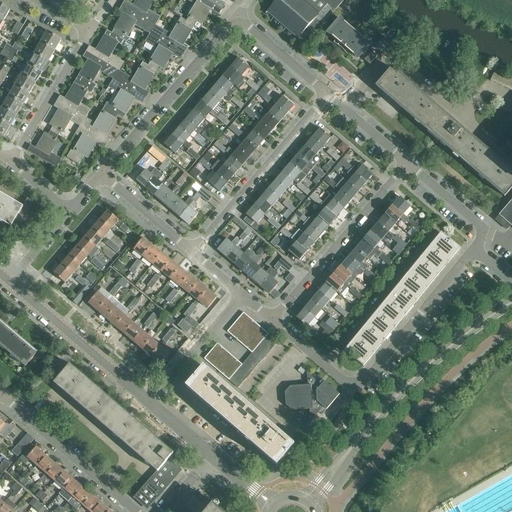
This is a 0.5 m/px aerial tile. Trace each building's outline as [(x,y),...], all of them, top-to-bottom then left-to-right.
[(130,11),(155,26),(155,25),(160,17),(149,10),(154,0),(139,0),(135,6),(133,5),(133,6),(135,7),(132,12),(130,11)] [(211,9),(214,4),(206,0),(186,0),(195,5),(187,17),(188,18),(186,21),(185,22),(193,27),(194,26),(199,29),(202,25),(200,23),(209,8),(211,10),(211,9)] [(296,40),(304,47),(344,0),(301,0),(301,1),(299,0),(276,0),(265,13),(266,14),(269,11),(299,37),(296,40)] [(0,3),(0,17),(4,20),(10,9),(0,3)] [(114,29),(112,33),(123,40),(127,42),(129,37),(128,37),(135,25),(150,33),(155,26),(130,11),(127,16),(123,13),(123,14),(125,15),(116,30),(114,29)] [(155,26),(150,33),(176,49),(179,44),(183,46),(181,45),(190,29),(192,31),(192,30),(193,27),(185,22),(186,21),(181,18),(171,35),(155,25),(155,26)] [(329,33),(350,52),(357,58),(370,44),(341,19),(329,33)] [(30,21),(28,26),(34,30),(37,25),(30,21)] [(17,22),(15,27),(21,30),(23,25),(17,22)] [(21,30),(15,27),(12,32),(17,35),(21,30)] [(27,27),(24,32),(30,36),(33,31),(27,27)] [(47,31),(41,42),(55,50),(61,40),(47,31)] [(98,52),(95,57),(119,71),(124,62),(111,55),(118,43),(121,44),(123,40),(112,33),(107,31),(105,34),(105,35),(107,36),(98,51),(96,50),(95,50),(98,52)] [(30,36),(24,32),(21,37),(27,41),(30,36)] [(150,33),(145,42),(157,49),(150,61),(151,62),(149,66),(156,70),(158,67),(163,70),(164,69),(162,68),(170,53),(173,54),(171,52),(174,48),(175,49),(176,49),(150,33)] [(376,47),(381,52),(388,44),(382,39),(376,47)] [(41,42),(34,53),(49,61),(55,50),(41,42)] [(7,44),(4,49),(10,53),(12,48),(7,44)] [(12,48),(10,53),(15,56),(18,51),(12,48)] [(1,54),(6,58),(10,53),(4,49),(1,54)] [(364,60),(370,65),(377,56),(372,51),(364,60)] [(10,53),(6,58),(12,61),(15,56),(10,53)] [(34,53),(28,64),(42,72),(44,72),(47,68),(46,66),(49,61),(34,53)] [(82,70),(76,79),(94,89),(96,86),(96,85),(93,84),(100,71),(114,79),(119,71),(95,57),(92,62),(88,59),(88,60),(90,61),(84,71),(82,70)] [(239,58),(231,67),(242,76),(250,68),(239,58)] [(28,64),(22,74),(36,83),(42,72),(28,64)] [(119,71),(114,79),(138,93),(140,88),(145,91),(145,90),(143,89),(152,74),(154,75),(154,74),(156,70),(149,66),(146,70),(141,67),(133,79),(119,71)] [(231,67),(224,75),(235,85),(242,76),(231,67)] [(505,197),(511,188),(511,187),(511,175),(390,70),(376,86),(505,197)] [(490,81),(496,83),(501,73),(495,70),(490,81)] [(496,83),(501,86),(506,75),(501,73),(496,83)] [(22,74),(15,85),(29,94),(36,83),(22,74)] [(224,75),(216,84),(231,97),(234,93),(231,90),(235,85),(224,75)] [(501,86),(506,88),(511,77),(506,75),(501,86)] [(66,107),(85,118),(86,118),(91,110),(81,104),(88,91),(91,93),(94,89),(76,79),(65,99),(69,102),(66,107)] [(114,79),(109,87),(119,94),(112,106),(107,103),(105,107),(118,115),(123,118),(126,114),(124,112),(132,97),(135,98),(133,97),(136,92),(137,93),(138,93),(114,79)] [(254,83),(251,87),(256,92),(259,88),(254,83)] [(216,84),(209,93),(220,102),(224,97),(230,102),(231,100),(236,104),(239,101),(234,97),(233,98),(231,97),(216,84)] [(15,85),(9,96),(23,105),(29,94),(15,85)] [(265,86),(262,90),(266,94),(267,94),(270,90),(265,86)] [(258,94),(263,98),(266,94),(262,90),(258,94)] [(201,101),(212,111),(217,114),(224,106),(220,102),(209,93),(201,101)] [(266,94),(263,98),(268,102),(271,99),(266,94)] [(9,96),(2,107),(17,115),(23,105),(9,96)] [(276,105),(287,115),(294,106),(283,96),(276,105)] [(253,100),(247,107),(251,111),(257,104),(253,100)] [(201,101),(194,110),(205,119),(212,111),(201,101)] [(239,101),(236,104),(241,109),(244,105),(239,101)] [(268,114),(279,123),(287,115),(276,105),(268,114)] [(2,107),(0,111),(0,120),(10,126),(17,115),(2,107)] [(53,127),(51,131),(58,136),(61,132),(63,133),(71,121),(80,126),(81,126),(85,118),(66,107),(63,112),(59,109),(58,109),(61,111),(52,126),(50,124),(49,125),(53,127)] [(86,118),(85,118),(81,126),(100,137),(102,132),(107,135),(105,133),(114,118),(116,120),(116,119),(118,115),(105,107),(95,123),(86,118)] [(244,111),(249,115),(252,111),(251,111),(247,107),(244,111)] [(194,110),(187,119),(198,128),(205,119),(194,110)] [(252,111),(249,115),(254,119),(257,116),(252,111)] [(261,122),(272,132),(279,123),(268,114),(261,122)] [(225,118),(221,122),(226,126),(230,122),(225,118)] [(187,119),(179,127),(190,137),(194,132),(199,135),(202,132),(198,128),(187,119)] [(10,126),(0,120),(0,134),(4,137),(4,136),(6,137),(9,132),(8,130),(10,126)] [(253,131),(264,140),(272,132),(261,122),(253,131)] [(229,128),(234,132),(237,129),(232,124),(229,128)] [(68,158),(71,160),(79,165),(84,156),(87,158),(88,158),(86,157),(94,142),(97,143),(97,142),(95,141),(97,137),(99,138),(100,137),(81,126),(80,126),(75,135),(81,138),(74,150),(73,149),(68,158)] [(172,136),(183,145),(188,150),(191,146),(186,141),(190,137),(179,127),(172,136)] [(320,128),(313,137),(324,146),(331,138),(320,128)] [(237,129),(234,132),(239,137),(242,133),(237,129)] [(58,136),(51,131),(48,135),(45,133),(44,133),(47,134),(38,149),(36,148),(35,149),(40,151),(37,156),(57,168),(62,159),(51,153),(59,141),(56,139),(58,136)] [(202,135),(207,139),(210,135),(205,131),(202,135)] [(246,140),(257,149),(264,140),(253,131),(246,140)] [(210,135),(207,139),(212,143),(215,139),(210,135)] [(183,145),(172,136),(164,145),(175,154),(183,145)] [(313,137),(305,146),(316,155),(324,146),(313,137)] [(239,148),(250,158),(257,149),(246,140),(239,148)] [(214,145),(219,150),(222,146),(217,141),(214,145)] [(225,152),(231,157),(242,166),(250,158),(239,148),(235,153),(229,148),(227,150),(222,146),(219,150),(224,154),(225,152)] [(305,146),(298,154),(313,168),(315,166),(317,164),(312,160),(316,155),(305,146)] [(187,152),(192,156),(195,152),(190,148),(187,152)] [(327,153),(332,157),(335,153),(330,149),(327,153)] [(195,152),(192,156),(197,160),(200,157),(195,152)] [(335,153),(332,157),(337,161),(340,157),(335,153)] [(298,154),(291,163),(306,176),(312,170),(317,174),(320,170),(315,166),(313,168),(298,154)] [(231,157),(224,166),(235,175),(242,166),(231,157)] [(167,159),(163,164),(167,167),(171,162),(167,159)] [(199,162),(204,167),(207,163),(202,159),(199,162)] [(339,163),(344,167),(347,164),(346,162),(342,159),(339,163)] [(207,163),(204,167),(209,171),(212,167),(207,163)] [(283,172),(294,181),(299,185),(300,183),(306,176),(291,163),(283,172)] [(167,167),(163,164),(159,169),(162,172),(167,167)] [(326,164),(322,169),(327,173),(331,168),(327,165),(326,164)] [(344,167),(349,172),(351,170),(352,168),(347,164),(344,167)] [(355,174),(366,183),(374,174),(363,165),(355,174)] [(224,166),(216,174),(227,184),(235,175),(224,166)] [(193,169),(190,174),(195,179),(201,173),(195,168),(193,169)] [(136,181),(145,188),(155,177),(151,174),(146,170),(136,181)] [(320,170),(317,174),(322,178),(325,175),(320,170)] [(348,182),(359,192),(366,183),(355,174),(351,170),(349,172),(347,174),(352,178),(348,182)] [(276,180),(287,190),(294,181),(283,172),(276,180)] [(184,173),(180,178),(184,182),(188,177),(184,173)] [(77,174),(72,180),(76,183),(80,177),(77,174)] [(227,184),(216,174),(209,183),(220,192),(227,184)] [(145,188),(154,196),(163,185),(159,181),(155,177),(145,188)] [(324,180),(329,185),(332,181),(327,177),(324,180)] [(184,182),(180,178),(176,183),(180,187),(184,182)] [(268,189),(279,198),(287,190),(276,180),(268,189)] [(332,181),(329,185),(334,189),(337,185),(332,181)] [(341,191),(352,200),(359,192),(348,182),(341,191)] [(300,183),(299,185),(297,187),(302,191),(305,187),(300,183)] [(154,196),(162,203),(172,192),(163,185),(154,196)] [(162,203),(171,210),(180,199),(176,195),(180,190),(177,186),(172,192),(162,203)] [(305,187),(302,191),(307,196),(310,192),(305,187)] [(201,196),(201,197),(208,203),(212,197),(202,188),(197,193),(201,196)] [(261,197),(272,207),(279,198),(268,189),(261,197)] [(333,200),(344,209),(352,200),(341,191),(333,200)] [(197,201),(201,197),(201,196),(197,193),(193,198),(197,201)] [(309,197),(314,202),(318,198),(313,194),(309,197)] [(21,209),(0,196),(0,220),(11,227),(21,209)] [(321,204),(337,218),(344,209),(333,200),(328,196),(323,202),(321,204)] [(269,219),(271,218),(273,216),(268,212),(272,207),(261,197),(254,206),(265,215),(269,219)] [(400,197),(393,206),(404,215),(411,206),(400,197)] [(318,198),(314,202),(319,206),(321,204),(323,202),(318,198)] [(11,227),(8,233),(21,241),(29,229),(33,231),(33,230),(31,229),(43,209),(45,210),(45,209),(27,199),(21,209),(11,227)] [(171,210),(180,218),(189,207),(185,203),(180,199),(171,210)] [(282,204),(287,208),(291,205),(286,200),(282,204)] [(511,200),(495,220),(507,230),(511,226),(511,200)] [(318,217),(329,226),(337,218),(321,204),(319,206),(318,208),(323,212),(318,217)] [(291,205),(287,208),(292,213),(296,209),(291,205)] [(257,224),(265,215),(254,206),(246,215),(257,224)] [(393,206),(385,214),(396,224),(400,219),(406,224),(409,220),(404,215),(393,206)] [(189,207),(180,218),(188,225),(198,214),(193,210),(189,207)] [(108,211),(100,220),(111,229),(119,220),(108,211)] [(295,214),(300,219),(303,215),(298,211),(295,214)] [(385,214),(378,223),(389,232),(396,224),(385,214)] [(300,219),(305,223),(306,221),(322,235),(329,226),(318,217),(314,222),(310,218),(308,219),(303,215),(300,219)] [(268,221),(273,226),(276,222),(271,218),(269,219),(268,221)] [(408,223),(413,227),(416,223),(411,219),(408,223)] [(100,220),(93,229),(103,238),(111,229),(100,220)] [(308,229),(303,234),(314,244),(322,235),(306,221),(305,223),(303,225),(308,229)] [(276,222),(273,226),(278,230),(281,226),(276,222)] [(378,223),(370,232),(381,241),(386,236),(391,241),(394,237),(389,232),(378,223)] [(416,223),(413,227),(418,231),(421,227),(416,223)] [(120,228),(126,233),(129,229),(123,224),(120,228)] [(248,228),(244,233),(248,236),(252,231),(248,228)] [(280,232),(285,236),(288,232),(283,228),(280,232)] [(93,229),(85,238),(96,247),(103,238),(93,229)] [(288,232),(285,236),(290,240),(293,237),(288,232)] [(370,232),(363,240),(380,255),(382,253),(379,251),(380,249),(377,246),(381,241),(370,232)] [(248,236),(244,233),(239,238),(243,241),(248,236)] [(303,234),(296,243),(307,252),(314,244),(303,234)] [(444,235),(347,353),(363,366),(460,248),(444,235)] [(393,240),(398,244),(401,240),(396,236),(393,240)] [(85,238),(77,247),(88,256),(96,247),(85,238)] [(134,249),(143,257),(152,246),(143,238),(134,249)] [(226,257),(235,246),(240,241),(236,238),(231,243),(227,239),(217,250),(226,257)] [(106,244),(111,249),(115,245),(110,240),(106,244)] [(363,240),(355,249),(366,258),(370,261),(375,256),(377,258),(378,257),(383,261),(387,257),(382,253),(380,255),(363,240)] [(401,240),(398,244),(403,248),(406,245),(401,240)] [(265,243),(261,248),(265,251),(269,246),(265,243)] [(307,252),(296,243),(289,251),(300,261),(307,252)] [(115,245),(111,249),(117,253),(120,249),(115,245)] [(143,257),(152,264),(161,253),(152,246),(143,257)] [(226,257),(234,265),(244,254),(235,246),(226,257)] [(77,247),(69,256),(80,265),(88,256),(77,247)] [(265,251),(261,248),(256,253),(260,256),(265,251)] [(234,265),(243,272),(257,256),(253,253),(253,254),(248,249),(244,254),(234,265)] [(355,249),(348,257),(364,271),(368,268),(362,263),(366,258),(355,249)] [(152,264),(162,272),(171,261),(161,253),(152,264)] [(69,256),(62,265),(73,274),(80,265),(69,256)] [(243,272),(252,280),(261,269),(256,265),(261,259),(257,256),(243,272)] [(282,257),(278,262),(282,266),(286,261),(282,257)] [(348,257),(341,266),(352,275),(356,271),(361,275),(364,271),(348,257)] [(387,257),(383,261),(388,266),(392,262),(387,257)] [(91,262),(96,267),(100,262),(94,258),(91,262)] [(138,260),(133,265),(137,269),(142,263),(138,260)] [(118,261),(113,267),(118,271),(123,266),(118,261)] [(162,272),(171,279),(180,268),(171,261),(162,272)] [(282,266),(288,272),(293,267),(286,261),(282,266)] [(100,262),(96,267),(101,271),(105,267),(100,262)] [(278,271),(282,266),(278,262),(274,267),(278,271)] [(73,274),(62,265),(54,274),(65,283),(73,274)] [(137,269),(133,265),(129,271),(133,274),(137,269)] [(341,266),(333,275),(348,287),(350,289),(353,285),(348,280),(352,275),(341,266)] [(252,280),(261,287),(270,276),(274,271),(270,267),(266,273),(261,269),(252,280)] [(171,279),(180,286),(189,275),(180,268),(171,279)] [(364,274),(369,278),(372,275),(367,270),(364,274)] [(270,276),(261,287),(269,295),(270,294),(274,289),(279,284),(274,279),(278,274),(274,271),(270,276)] [(90,274),(87,278),(93,283),(96,279),(90,274)] [(156,275),(152,280),(156,284),(160,278),(156,275)] [(180,286),(189,294),(198,283),(189,275),(180,286)] [(326,283),(337,293),(340,296),(348,287),(333,275),(326,283)] [(372,275),(369,278),(374,283),(377,279),(372,275)] [(75,280),(81,284),(84,280),(79,276),(75,280)] [(84,280),(81,284),(86,289),(90,285),(84,280)] [(156,284),(152,280),(147,286),(151,289),(156,284)] [(118,283),(113,289),(117,292),(122,287),(118,283)] [(189,294),(199,301),(207,290),(198,283),(189,294)] [(326,283),(318,292),(329,301),(337,293),(326,283)] [(349,291),(354,296),(357,292),(352,287),(349,291)] [(117,292),(113,289),(109,294),(113,298),(117,292)] [(174,289),(170,295),(174,298),(179,293),(174,289)] [(274,289),(270,294),(276,299),(280,294),(274,289)] [(207,290),(199,301),(208,309),(217,297),(207,290)] [(89,303),(97,311),(107,300),(98,292),(89,303)] [(318,292),(311,301),(322,310),(329,301),(318,292)] [(357,292),(354,296),(359,300),(362,296),(357,292)] [(174,298),(170,295),(166,300),(170,304),(174,298)] [(135,299),(131,304),(135,307),(140,302),(135,299)] [(97,311),(106,319),(116,308),(107,300),(97,311)] [(311,301),(304,309),(315,319),(322,310),(311,301)] [(135,307),(131,304),(126,309),(130,313),(135,307)] [(193,304),(188,310),(193,313),(197,307),(193,304)] [(334,309),(339,313),(342,309),(337,305),(334,309)] [(106,319),(115,326),(125,316),(116,308),(106,319)] [(315,319),(304,309),(296,318),(307,327),(315,319)] [(342,309),(339,313),(344,317),(347,313),(342,309)] [(193,313),(188,310),(184,315),(188,319),(193,313)] [(239,317),(250,326),(254,321),(244,313),(239,317)] [(153,314),(149,319),(153,323),(157,317),(153,314)] [(115,326),(124,334),(134,323),(125,316),(115,326)] [(235,322),(245,331),(250,326),(239,317),(235,322)] [(153,323),(149,319),(144,324),(148,328),(153,323)] [(178,326),(187,333),(192,328),(183,320),(178,326)] [(245,331),(250,335),(259,325),(254,321),(250,326),(245,331)] [(0,322),(0,344),(26,367),(37,354),(0,322)] [(235,322),(231,327),(241,336),(245,331),(235,322)] [(319,326),(324,330),(328,326),(323,322),(319,326)] [(124,334),(133,342),(143,331),(134,323),(124,334)] [(250,335),(255,339),(263,330),(259,325),(250,335)] [(328,326),(324,330),(325,330),(329,334),(333,331),(328,326)] [(227,332),(237,340),(241,336),(231,327),(227,332)] [(171,329),(167,335),(171,338),(175,333),(171,329)] [(263,330),(255,339),(261,343),(265,339),(268,334),(263,330)] [(329,334),(325,330),(315,342),(320,346),(329,334)] [(133,342),(142,350),(152,339),(143,331),(133,342)] [(237,340),(242,345),(250,335),(245,331),(241,336),(237,340)] [(265,339),(274,347),(278,342),(268,334),(265,339)] [(171,338),(167,335),(162,340),(166,343),(171,338)] [(242,345),(247,349),(255,339),(250,335),(242,345)] [(142,350),(151,357),(161,346),(152,339),(142,350)] [(253,353),(257,348),(261,343),(255,339),(247,349),(252,353),(253,353)] [(261,343),(270,351),(274,347),(265,339),(261,343)] [(215,357),(222,348),(217,343),(210,352),(213,355),(215,357)] [(257,348),(266,356),(270,351),(261,343),(257,348)] [(161,346),(151,357),(160,365),(170,354),(161,346)] [(216,358),(219,360),(220,361),(227,352),(222,348),(215,357),(216,358)] [(253,353),(262,361),(266,356),(257,348),(253,353)] [(204,359),(207,362),(213,355),(210,352),(204,359)] [(220,361),(222,363),(225,365),(232,356),(227,352),(220,361)] [(249,357),(258,365),(262,361),(253,353),(252,353),(249,357)] [(207,362),(210,364),(216,358),(215,357),(213,355),(207,362)] [(225,366),(228,368),(229,369),(237,360),(232,356),(225,365),(225,366)] [(245,362),(254,370),(258,365),(249,357),(245,362)] [(210,364),(213,367),(219,360),(216,358),(210,364)] [(213,367),(217,370),(222,363),(220,361),(219,360),(213,367)] [(229,369),(231,371),(235,374),(237,371),(241,366),(242,365),(237,360),(229,369)] [(245,362),(242,365),(241,366),(250,374),(254,370),(245,362)] [(217,370),(220,372),(225,366),(225,365),(222,363),(217,370)] [(55,383),(157,471),(158,472),(176,451),(169,444),(166,447),(158,440),(159,438),(156,436),(155,437),(71,365),(55,383)] [(220,372),(223,375),(228,368),(225,366),(220,372)] [(241,366),(237,371),(246,379),(250,374),(241,366)] [(189,386),(279,464),(295,446),(232,391),(205,367),(189,386)] [(223,375),(226,378),(231,371),(229,369),(228,368),(223,375)] [(226,378),(229,380),(233,376),(235,374),(231,371),(226,378)] [(235,374),(233,376),(242,384),(246,379),(237,371),(235,374)] [(322,415),(339,395),(324,382),(322,385),(307,372),(308,385),(290,386),(285,393),(286,405),(292,410),(310,409),(310,422),(319,412),(322,415)] [(233,376),(229,380),(238,388),(242,384),(233,376)] [(0,419),(0,435),(5,439),(14,429),(7,423),(6,425),(0,419)] [(18,445),(15,448),(21,453),(23,450),(18,445)] [(30,460),(36,465),(45,455),(36,447),(31,453),(27,450),(20,459),(26,464),(30,460)] [(21,453),(15,448),(12,452),(18,456),(21,453)] [(36,465),(46,473),(54,463),(45,455),(36,465)] [(2,463),(0,465),(0,467),(5,471),(8,468),(11,464),(6,459),(2,463)] [(168,460),(145,487),(135,498),(148,509),(157,498),(181,471),(168,460)] [(46,473),(55,481),(63,471),(54,463),(46,473)] [(8,472),(12,476),(19,468),(15,464),(8,472)] [(55,481),(64,489),(73,479),(63,471),(55,481)] [(26,478),(21,483),(25,486),(29,480),(26,478)] [(64,489),(73,497),(82,486),(73,479),(64,489)] [(14,491),(18,494),(23,488),(19,486),(14,491)] [(73,497),(82,504),(91,494),(82,486),(73,497)] [(44,493),(39,499),(43,502),(48,496),(44,493)] [(82,504),(90,511),(91,511),(100,502),(91,494),(82,504)] [(29,504),(33,507),(38,501),(34,498),(29,504)] [(0,511),(12,511),(13,511),(17,507),(8,499),(4,503),(0,507),(0,511)] [(38,501),(33,507),(36,510),(41,504),(38,501)] [(91,511),(107,511),(109,510),(100,502),(91,511)]
